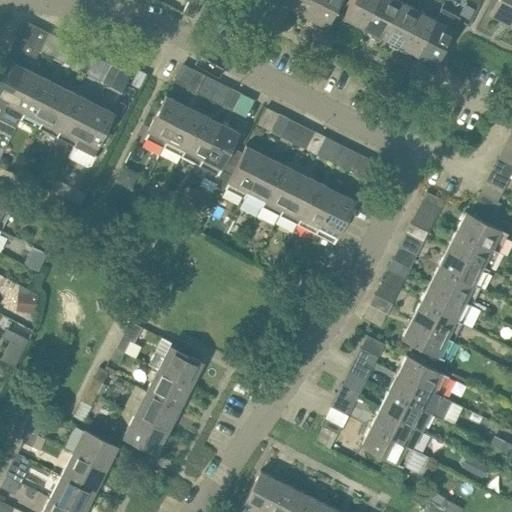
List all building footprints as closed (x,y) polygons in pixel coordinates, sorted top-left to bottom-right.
[(193,17),(201,0),(188,0),(183,12),(193,17)] [(288,8),(292,0),(272,0),(281,5),(280,7),(287,11),(288,8)] [(307,18),(315,0),(292,0),(288,8),(300,14),(298,16),(305,19),(306,17),(307,18)] [(315,0),(307,18),(318,23),(316,26),(324,30),(326,27),(339,0),(315,0)] [(361,28),(375,0),(351,0),(342,18),(354,24),(353,27),(359,30),(360,27),(361,28)] [(378,40),(379,37),(398,0),(375,0),(361,28),(372,34),(371,36),(378,40)] [(398,46),(417,8),(400,0),(398,0),(379,37),(390,42),(388,45),(396,49),(398,46)] [(509,24),(511,17),(511,0),(496,0),(489,15),(501,21),(500,23),(507,27),(508,24),(509,24)] [(460,16),(441,7),(435,18),(416,56),(427,61),(426,64),(432,67),(433,65),(435,65),(460,16)] [(416,56),(435,18),(417,8),(398,46),(408,52),(407,55),(414,58),(416,56)] [(24,52),(35,31),(23,25),(16,38),(15,37),(10,46),(24,52)] [(35,31),(24,52),(35,58),(48,32),(37,26),(35,31)] [(73,44),(68,53),(79,59),(83,50),(73,44)] [(79,59),(68,53),(64,62),(75,67),(79,59)] [(0,66),(0,107),(2,109),(24,66),(5,57),(0,66)] [(104,71),(115,77),(119,68),(108,62),(104,71)] [(20,118),(42,75),(24,66),(2,109),(20,118)] [(190,78),(200,83),(205,74),(194,69),(190,78)] [(115,77),(104,71),(99,80),(110,85),(115,77)] [(38,127),(59,84),(42,75),(20,118),(38,127)] [(200,83),(190,78),(186,87),(196,92),(200,83)] [(77,93),(59,84),(38,127),(56,136),(77,93)] [(230,87),(226,96),(236,101),(241,92),(230,87)] [(56,136),(74,145),(95,102),(77,93),(56,136)] [(163,146),(184,104),(165,94),(144,137),(163,146)] [(232,110),(236,101),(226,96),(221,105),(232,110)] [(114,112),(95,102),(74,145),(92,154),(114,112)] [(181,155),(202,113),(184,104),(163,146),(181,155)] [(278,112),(274,121),(284,127),(289,118),(278,112)] [(198,164),(220,121),(202,113),(181,155),(198,164)] [(239,131),(220,121),(198,164),(194,172),(224,187),(241,152),(231,147),(239,131)] [(284,127),(274,121),(269,130),(280,135),(284,127)] [(314,130),(310,139),(320,144),(324,136),(314,130)] [(320,144),(310,139),(305,148),(315,153),(320,144)] [(224,187),(243,196),(264,154),(245,144),(241,152),(224,187)] [(350,148),(345,157),(356,162),(360,153),(350,148)] [(261,205),(282,163),(264,154),(243,196),(261,205)] [(356,162),(345,157),(341,166),(351,171),(356,162)] [(502,173),(507,163),(497,157),(491,168),(502,173)] [(279,214),(300,172),(282,163),(261,205),(279,214)] [(511,165),(507,163),(502,173),(511,178),(511,165)] [(296,223),(318,181),(300,172),(279,214),(296,223)] [(336,190),(318,181),(296,223),(314,232),(336,190)] [(336,190),(314,232),(333,242),(355,199),(336,190)] [(431,202),(435,195),(426,191),(422,198),(431,202)] [(484,204),(488,196),(479,192),(475,199),(484,204)] [(488,196),(484,204),(493,208),(497,201),(488,196)] [(0,229),(10,211),(0,205),(0,229)] [(455,229),(498,251),(507,232),(464,210),(455,229)] [(405,232),(413,237),(419,227),(410,222),(405,232)] [(428,231),(419,227),(413,237),(422,241),(428,231)] [(498,251),(455,229),(446,247),(488,269),(498,251)] [(488,269),(446,247),(437,265),(479,286),(488,269)] [(387,268),(395,273),(401,262),(392,258),(387,268)] [(410,267),(401,262),(395,273),(404,277),(410,267)] [(479,286),(437,265),(428,283),(470,304),(484,311),(486,307),(472,300),(479,286)] [(298,286),(297,287),(298,287),(308,292),(309,290),(313,283),(312,282),(303,277),(298,286)] [(470,304),(428,283),(419,301),(461,322),(470,304)] [(377,308),(383,298),(374,293),(368,304),(377,308)] [(391,302),(383,298),(377,308),(386,313),(391,302)] [(461,322),(419,301),(410,318),(452,340),(461,322)] [(452,340),(410,318),(400,337),(443,359),(452,340)] [(129,320),(115,346),(124,351),(130,340),(133,342),(141,326),(129,320)] [(9,340),(23,347),(23,348),(28,339),(13,331),(9,340)] [(148,363),(157,368),(190,385),(202,362),(169,345),(162,357),(153,353),(148,363)] [(124,351),(115,346),(109,358),(118,362),(124,351)] [(363,362),(369,352),(360,347),(354,357),(363,362)] [(369,352),(363,362),(372,366),(377,356),(369,352)] [(396,372),(439,394),(448,375),(405,353),(396,372)] [(99,366),(87,389),(96,393),(107,371),(99,366)] [(190,385),(157,368),(145,390),(179,407),(190,385)] [(442,418),(451,400),(439,394),(396,372),(387,390),(429,412),(442,418)] [(336,393),(345,398),(351,387),(342,383),(336,393)] [(359,392),(351,387),(345,398),(354,402),(359,392)] [(96,393),(87,389),(81,400),(90,405),(96,393)] [(179,407),(145,390),(134,413),(167,430),(179,407)] [(420,429),(429,412),(387,390),(378,408),(420,429)] [(411,447),(420,429),(378,408),(369,425),(411,447)] [(155,452),(167,430),(134,413),(122,436),(155,452)] [(320,425),(329,429),(333,422),(324,417),(320,425)] [(34,418),(28,430),(37,434),(43,423),(34,418)] [(411,447),(369,425),(359,444),(402,466),(411,447)] [(83,429),(72,452),(105,469),(117,445),(83,429)] [(37,434),(28,430),(22,441),(31,446),(37,434)] [(511,444),(493,435),(489,443),(509,453),(511,447),(511,444)] [(105,469),(72,452),(60,474),(94,491),(105,469)] [(478,461),(473,472),(482,477),(487,466),(478,461)] [(11,463),(5,475),(20,482),(25,471),(11,463)] [(255,511),(266,511),(283,482),(260,470),(243,503),(257,510),(255,511)] [(82,511),(94,491),(60,474),(49,497),(79,511),(82,511)] [(20,482),(5,475),(0,484),(0,486),(14,493),(20,482)] [(295,511),(305,493),(283,482),(266,511),(295,511)] [(429,488),(424,496),(439,504),(443,496),(429,488)] [(323,511),(327,505),(305,493),(295,511),(323,511)] [(41,511),(79,511),(49,497),(41,511)]
